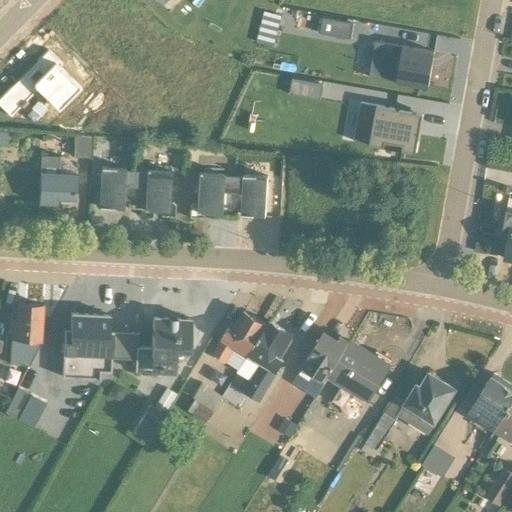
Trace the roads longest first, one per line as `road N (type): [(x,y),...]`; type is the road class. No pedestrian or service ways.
road 1 (residential): [(0,246),(270,263),(439,285)]
road 2 (residential): [(439,285),(492,0)]
